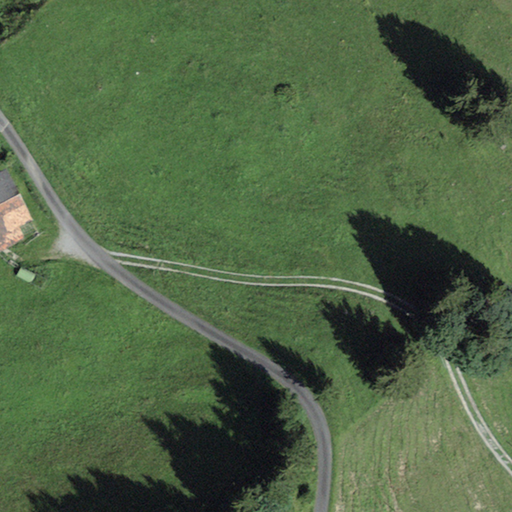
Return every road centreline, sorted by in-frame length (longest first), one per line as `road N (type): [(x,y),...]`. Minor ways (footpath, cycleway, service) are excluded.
road 1 (track): [(321,511),(319,405),(275,360),(81,246),(0,119)]
road 2 (track): [(81,246),(187,267),(357,280),(416,307),(511,462)]
